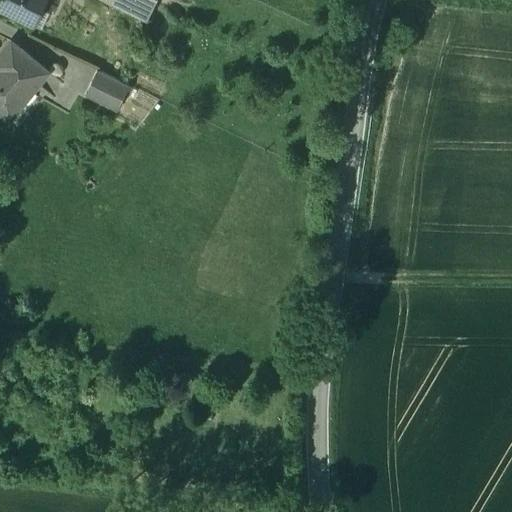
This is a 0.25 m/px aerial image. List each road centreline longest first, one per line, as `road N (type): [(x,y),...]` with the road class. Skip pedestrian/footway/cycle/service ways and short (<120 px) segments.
road 1 (secondary): [(377,0),(312,446),(322,511)]
road 2 (track): [(0,486),(216,511)]
road 3 (track): [(337,278),(511,282)]
